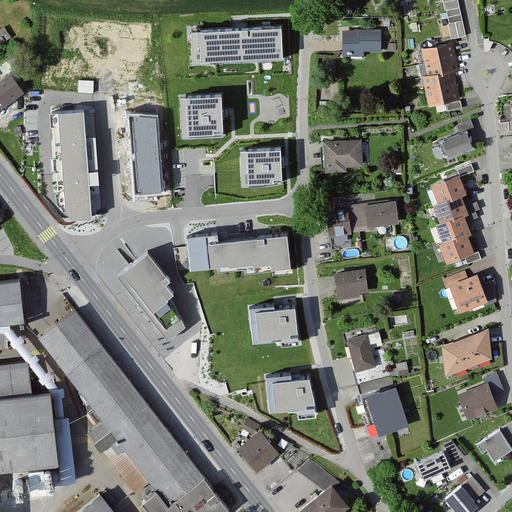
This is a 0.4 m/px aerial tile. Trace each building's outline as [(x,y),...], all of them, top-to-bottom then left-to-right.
[(284,22),(186,26),(188,59),(208,58),(210,90),(178,91),(179,116),(180,139),(253,136),(250,66),(250,57),(285,55),(284,22)] [(5,24),(0,27),(0,42),(11,36),(5,24)] [(383,30),(342,31),(343,57),(366,57),(366,51),(383,51),(383,30)] [(455,72),(460,70),(454,44),(421,51),(427,76),(423,77),(430,107),(461,100),(455,72)] [(0,113),(25,93),(10,73),(0,80),(0,113)] [(52,107),(59,210),(94,208),(93,191),(90,155),(88,118),(87,105),(52,107)] [(163,192),(159,108),(129,109),(133,193),(163,192)] [(445,141),(452,158),(476,148),(470,131),(445,141)] [(348,167),(364,165),(362,140),(324,142),(326,173),(348,172),(348,167)] [(282,143),(240,144),(242,180),(283,179),(282,143)] [(472,162),(458,167),(461,173),(475,169),(472,162)] [(470,194),(462,175),(434,187),(441,204),(436,206),(444,224),(439,226),(446,244),(442,246),(450,265),(479,253),(472,236),(475,235),(467,217),(472,215),(464,197),(470,194)] [(373,226),(401,223),(399,200),(330,207),(333,238),(354,236),(354,233),(374,231),(373,226)] [(292,269),(287,228),(219,236),(218,229),(186,232),(190,267),(218,263),(219,269),(244,266),(245,270),(272,267),(273,272),(292,269)] [(190,327),(139,257),(120,271),(171,341),(190,327)] [(340,298),(370,294),(366,268),(337,272),(340,298)] [(453,285),(463,310),(493,299),(482,273),(453,285)] [(0,326),(25,324),(20,284),(0,286),(0,326)] [(275,301),(249,304),(254,340),(282,337),(283,345),(299,343),(294,303),(276,305),(275,301)] [(148,511),(228,511),(230,511),(74,311),(37,340),(157,494),(143,505),(148,511)] [(492,329),(444,346),(449,378),(495,359),(492,329)] [(369,335),(347,340),(355,371),(377,366),(369,335)] [(0,475),(58,469),(50,393),(32,394),(28,360),(0,363),(0,475)] [(291,370),(265,373),(270,409),(298,406),(299,414),(315,412),(310,372),(292,374),(291,370)] [(488,384),(459,398),(471,422),(499,409),(488,384)] [(377,394),(360,400),(366,416),(363,417),(372,440),(401,430),(392,406),(382,409),(377,394)] [(510,454),(511,456),(511,423),(480,445),(485,454),(490,450),(498,462),(510,454)] [(281,454),(263,432),(243,449),(261,471),(281,454)] [(457,453),(450,440),(424,454),(432,467),(457,453)] [(475,492),(461,474),(435,493),(449,511),(462,511),(468,508),(463,501),(475,492)] [(345,511),(352,506),(335,485),(302,511),(345,511)] [(112,511),(100,496),(79,511),(112,511)]
